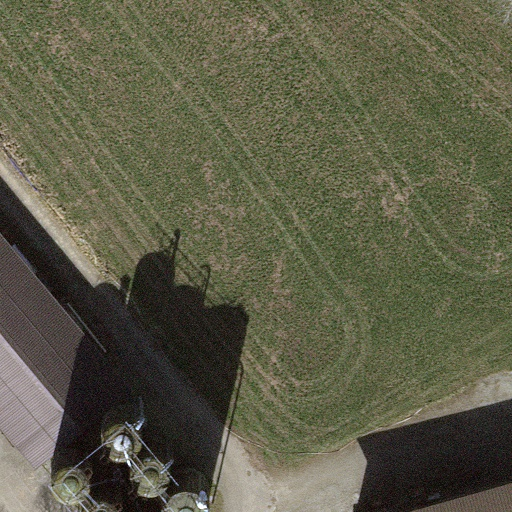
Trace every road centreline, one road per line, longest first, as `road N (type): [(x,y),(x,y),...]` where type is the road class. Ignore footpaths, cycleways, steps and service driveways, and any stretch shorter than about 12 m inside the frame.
road 1 (track): [(248,511),(247,486),(0,185)]
road 2 (track): [(265,511),(511,431)]
